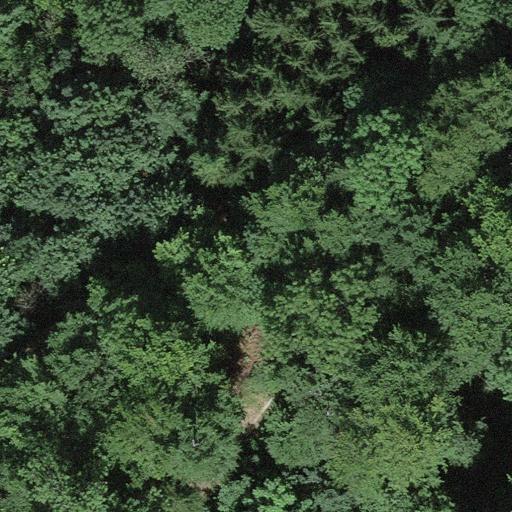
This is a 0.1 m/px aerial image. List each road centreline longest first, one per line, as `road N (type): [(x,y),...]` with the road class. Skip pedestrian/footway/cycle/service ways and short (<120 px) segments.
road 1 (track): [(442,103),(171,254),(0,372)]
road 2 (track): [(442,103),(351,276),(186,511)]
